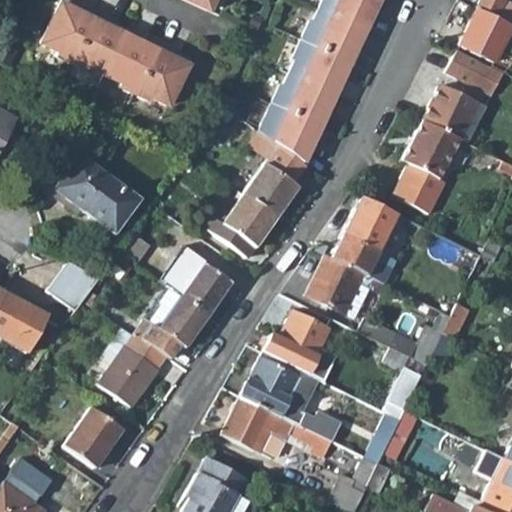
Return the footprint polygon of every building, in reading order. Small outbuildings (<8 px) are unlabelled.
[(60,0),(39,47),(56,54),(54,58),(85,72),(87,69),(119,84),(118,87),(149,101),(150,98),(167,106),(188,59),(169,51),(171,46),(145,34),(143,38),(125,30),(106,21),(108,17),(81,5),(79,9),(60,0)] [(185,0),(207,10),(211,0),(185,0)] [(276,90),(255,133),(269,143),(281,153),(296,163),(304,148),(297,145),(299,140),(311,145),(314,147),(326,120),(324,119),(312,113),(314,109),(321,111),(333,84),(327,81),(329,76),(340,82),(343,83),(349,70),(355,57),(353,55),(347,53),(341,50),(343,45),(349,48),(362,21),(356,18),(358,13),(364,16),(370,18),(372,20),(378,6),(381,0),(317,0),(317,1),(319,2),(308,27),(305,26),(287,65),(290,66),(279,91),(276,90)] [(478,0),(473,10),(511,29),(511,7),(501,2),(502,0),(478,0)] [(456,46),(490,63),(501,40),(511,45),(511,29),(473,10),(456,46)] [(361,37),(370,18),(364,16),(358,13),(356,18),(362,21),(349,48),(343,45),(341,50),(347,53),(353,55),(361,37)] [(500,75),(453,52),(442,74),(489,97),(493,89),(500,75)] [(312,113),(324,119),(340,82),(329,76),(327,81),(333,84),(321,111),(314,109),(312,113)] [(473,107),(436,89),(419,124),(455,141),(456,142),(473,107)] [(473,107),(456,142),(464,146),(482,112),(473,107)] [(0,138),(9,121),(0,116),(0,138)] [(455,141),(419,124),(418,126),(417,126),(410,138),(411,140),(399,164),(406,168),(390,201),(424,218),(440,185),(435,182),(455,141)] [(296,163),(301,167),(311,145),(299,140),(297,145),(304,148),(296,163)] [(269,143),(253,163),(260,168),(266,173),(281,153),(269,143)] [(273,220),(308,172),(301,167),(296,163),(281,153),(266,173),(260,168),(240,196),(273,220)] [(74,157),(49,191),(109,235),(134,201),(74,157)] [(240,196),(219,225),(212,220),(204,231),(244,259),(273,220),(240,196)] [(465,253),(357,199),(339,235),(377,254),(386,235),(391,226),(431,247),(429,250),(459,265),(465,253)] [(373,263),(377,254),(339,235),(327,259),(377,284),(380,286),(388,271),(373,263)] [(386,259),(396,240),(386,235),(377,254),(386,259)] [(114,254),(131,266),(143,249),(126,237),(114,254)] [(497,248),(484,242),(476,258),(476,259),(475,260),(487,266),(497,248)] [(203,317),(226,284),(177,250),(153,282),(163,288),(203,317)] [(377,284),(327,259),(322,257),(303,297),(340,316),(355,285),(365,290),(372,293),(377,284)] [(95,279),(64,263),(43,291),(71,312),(79,301),(95,279)] [(350,321),(365,290),(355,285),(340,316),(350,321)] [(203,317),(163,288),(129,337),(160,360),(172,344),(180,349),(203,317)] [(0,293),(0,335),(26,350),(44,317),(0,293)] [(453,306),(446,320),(438,336),(450,342),(452,343),(466,313),(453,306)] [(259,353),(304,376),(313,357),(318,346),(325,331),(288,313),(275,340),(268,335),(259,353)] [(352,333),(384,349),(422,368),(427,358),(438,336),(446,320),(436,314),(429,327),(422,324),(412,344),(360,319),(352,333)] [(100,356),(110,364),(93,387),(125,410),(160,360),(129,337),(119,330),(100,356)] [(427,358),(439,365),(450,342),(438,336),(427,358)] [(313,357),(324,362),(329,351),(318,346),(313,357)] [(422,368),(384,349),(378,362),(398,372),(383,403),(401,412),(422,368)] [(324,362),(329,365),(334,354),(329,351),(324,362)] [(304,376),(320,384),(329,365),(324,362),(313,357),(304,376)] [(298,412),(311,386),(255,358),(235,399),(314,437),(320,424),(305,417),(298,412)] [(314,437),(235,399),(217,437),(251,454),(252,452),(268,460),(277,441),(281,442),(284,434),(310,448),(306,456),(316,461),(325,442),(314,437)] [(123,429),(92,406),(62,447),(93,470),(123,429)] [(401,412),(396,421),(379,455),(396,463),(417,420),(401,412)] [(367,442),(358,458),(363,461),(374,466),(379,455),(396,421),(385,416),(370,444),(367,442)] [(511,432),(498,461),(511,467),(511,432)] [(478,511),(511,511),(511,467),(498,461),(484,454),(473,474),(486,482),(473,509),(478,511)] [(200,458),(183,492),(187,495),(179,511),(238,511),(239,509),(244,496),(239,493),(246,480),(200,458)] [(363,461),(346,496),(356,501),(363,488),(374,466),(363,461)] [(14,466),(4,479),(45,509),(55,495),(14,466)] [(380,496),(390,475),(374,466),(363,488),(372,492),(380,496)] [(4,479),(0,484),(0,511),(42,511),(45,509),(4,479)] [(356,501),(350,511),(362,511),(372,492),(363,488),(356,501)] [(327,504),(334,508),(342,511),(350,511),(356,501),(346,496),(334,490),(327,504)] [(478,511),(473,509),(466,506),(463,511),(462,511),(429,495),(420,511),(478,511)]
